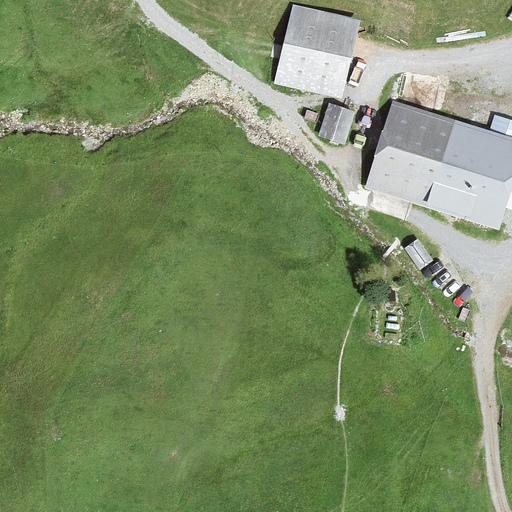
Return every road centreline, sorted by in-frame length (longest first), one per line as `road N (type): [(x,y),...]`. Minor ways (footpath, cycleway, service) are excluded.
road 1 (track): [(511,64),(393,67),(356,98),(279,103),(169,31),(140,0)]
road 2 (track): [(279,103),(366,200),(449,229),(498,271)]
road 3 (track): [(511,255),(498,271),(482,358),(505,511)]
